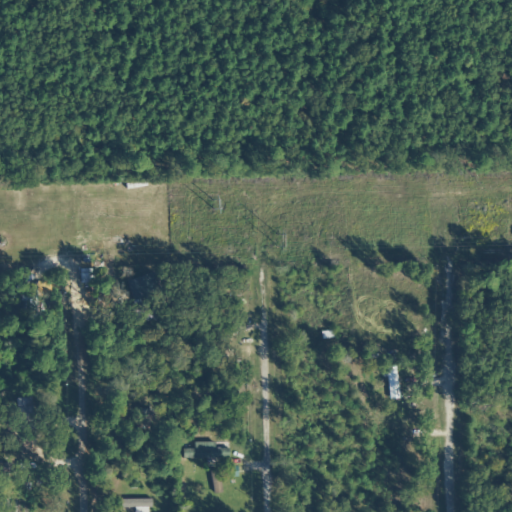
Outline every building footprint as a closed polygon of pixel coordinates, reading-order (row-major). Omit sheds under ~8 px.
[(393,366),(385,366),(387,399),(395,399),(393,366)] [(15,398),(15,427),(29,427),(29,398),(15,398)] [(211,442),(191,442),(191,450),(180,450),(180,458),(225,458),(225,448),(211,448),(211,442)] [(3,511),(28,511),(28,498),(3,498),(3,511)] [(149,503),(117,503),(117,511),(149,511),(149,503)]
